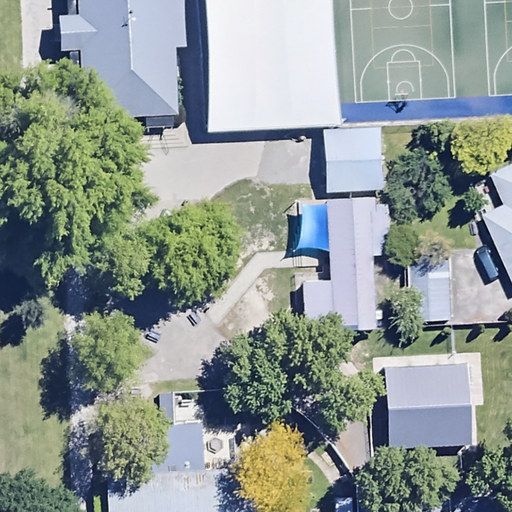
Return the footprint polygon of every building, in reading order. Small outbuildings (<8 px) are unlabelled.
[(187,0),(70,0),(79,119),(179,112),(174,43),(190,42),(187,0)] [(382,192),(379,130),(319,133),(322,195),(382,192)] [(511,163),(495,173),(509,199),(485,211),(511,262),(511,163)] [(404,245),(400,192),(325,197),(330,275),(305,276),(309,331),(387,325),(381,246),(404,245)] [(464,247),(421,250),(425,312),(469,309),(464,247)] [(511,345),(390,354),(394,402),(511,393),(511,345)] [(251,511),(247,456),(114,465),(117,511),(251,511)] [(511,511),(511,475),(384,484),(386,511),(511,511)] [(367,511),(365,483),(304,487),(305,511),(367,511)]
